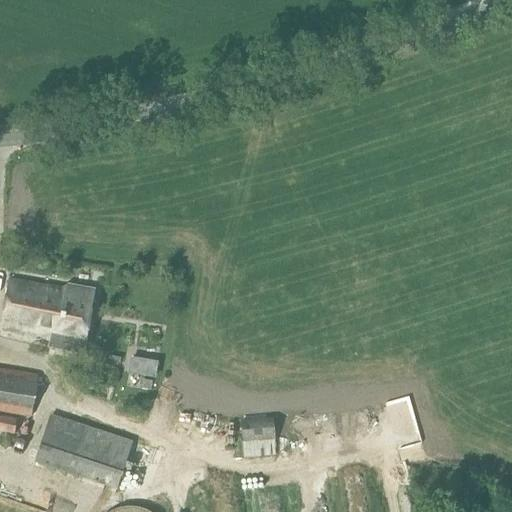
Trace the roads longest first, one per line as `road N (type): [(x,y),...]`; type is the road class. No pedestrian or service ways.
road 1 (tertiary): [(0,141),(231,98),(383,56),(511,8)]
road 2 (unknown): [(0,345),(85,414),(219,469)]
